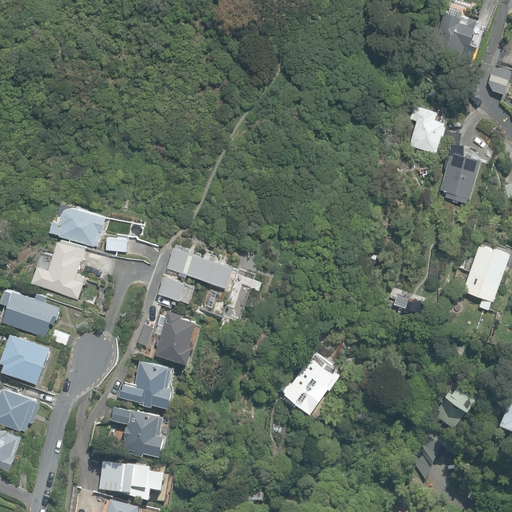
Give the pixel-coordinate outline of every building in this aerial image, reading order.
[(461,15),(462,12),(448,7),(446,13),(445,13),(432,53),(460,62),(462,57),(472,61),(477,46),(470,44),(471,41),(472,41),(475,33),(473,33),(477,20),(461,15)] [(494,64),(489,84),(498,94),(505,67),(494,64)] [(419,158),(430,161),(433,152),(438,153),(442,135),(445,136),(447,126),(446,125),(447,122),(436,120),(438,112),(416,106),(412,119),(418,121),(410,146),(421,149),(419,158)] [(452,205),(458,206),(460,201),(467,203),(468,198),(471,199),(474,176),(482,179),(484,169),(477,167),(478,163),(484,161),(482,158),(481,155),(479,153),(476,151),(474,149),(471,147),(468,146),(465,146),(465,144),(452,144),(452,155),(451,155),(440,196),(454,200),(452,205)] [(97,246),(107,217),(76,207),(71,207),(67,210),(64,214),(62,223),(54,220),(51,231),(61,234),(60,235),(94,246),(95,245),(97,246)] [(107,250),(131,253),(133,237),(116,235),(115,238),(108,237),(107,250)] [(34,283),(78,300),(84,283),(83,282),(85,276),(79,274),(84,260),(85,261),(89,250),(60,239),(54,256),(44,252),(39,267),(40,267),(34,283)] [(480,306),(489,310),(493,301),(494,301),(511,253),(496,247),(494,250),(494,248),(487,245),(484,246),(480,245),(464,290),(483,297),(480,306)] [(226,287),(234,266),(175,246),(168,267),(226,287)] [(187,284),(166,277),(160,293),(181,300),(187,284)] [(3,321),(46,338),(51,323),(55,325),(62,307),(47,301),(49,296),(39,292),(37,297),(16,289),(15,292),(8,289),(2,303),(10,305),(3,321)] [(396,311),(406,314),(410,298),(400,295),(396,311)] [(157,354),(189,362),(193,350),(195,350),(203,324),(198,323),(198,321),(182,317),(183,314),(169,310),(157,354)] [(138,342),(148,345),(155,327),(145,323),(138,342)] [(269,332),(252,325),(244,349),(261,355),(269,332)] [(71,334),(56,329),(52,339),(67,344),(71,334)] [(3,370),(38,383),(51,347),(12,333),(2,362),(6,363),(3,370)] [(285,393),(312,412),(329,387),(331,389),(341,373),(336,370),(338,367),(316,352),(313,357),(312,356),(292,383),(286,379),(280,388),(286,392),(285,393)] [(502,363),(495,359),(492,364),(499,368),(502,363)] [(143,404),(153,406),(153,402),(171,406),(175,385),(171,385),(174,367),(141,360),(137,386),(124,384),(122,397),(143,401),(143,404)] [(28,395),(31,387),(12,380),(9,389),(0,385),(0,422),(21,430),(22,429),(27,431),(32,417),(33,418),(35,414),(33,413),(38,401),(34,399),(34,398),(28,395)] [(438,415),(455,427),(467,410),(469,410),(477,399),(459,385),(453,392),(450,390),(447,395),(448,395),(438,408),(442,410),(438,415)] [(511,397),(501,423),(511,427),(511,397)] [(135,453),(144,454),(144,451),(162,454),(165,434),(162,433),(165,415),(161,415),(162,414),(132,408),(131,410),(115,407),(113,417),(130,420),(125,447),(127,448),(126,450),(136,452),(135,453)] [(0,467),(10,471),(22,437),(8,432),(9,431),(0,427),(0,467)] [(414,461),(426,481),(442,446),(453,454),(460,442),(449,435),(430,428),(414,461)] [(132,497),(151,502),(152,491),(163,492),(166,474),(152,473),(153,470),(104,463),(100,490),(132,495),(132,497)] [(263,501),(264,493),(248,492),(248,499),(245,499),(244,506),(246,507),(245,511),(261,511),(262,507),(254,507),(254,501),(263,501)] [(140,511),(141,510),(111,501),(108,511),(140,511)]
